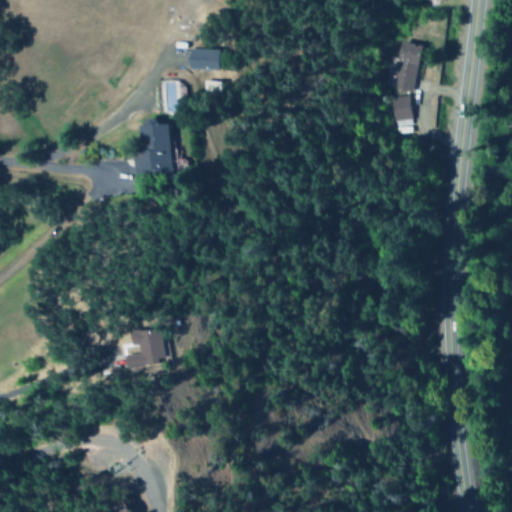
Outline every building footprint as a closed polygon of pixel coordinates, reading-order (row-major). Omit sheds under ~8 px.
[(419,45),(398,41),(388,87),(409,92),(419,45)] [(216,49),(185,48),(184,69),(215,70),(216,49)] [(389,96),(390,119),(408,118),(407,95),(389,96)] [(168,123),(157,123),(157,119),(137,119),(137,137),(140,137),(140,150),(130,150),(131,174),(169,174),(168,123)] [(163,362),(161,328),(127,330),(128,345),(135,344),(136,353),(130,353),(131,365),(163,362)]
